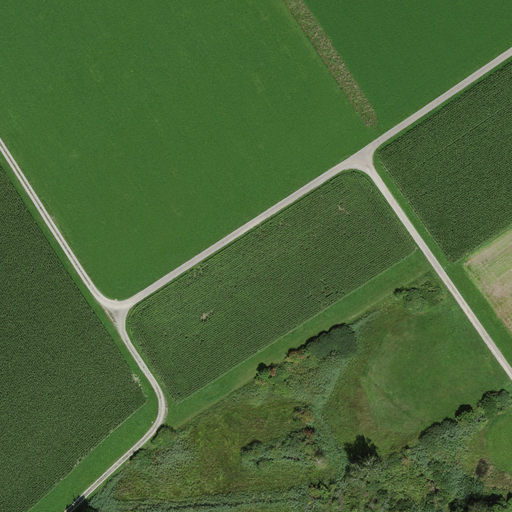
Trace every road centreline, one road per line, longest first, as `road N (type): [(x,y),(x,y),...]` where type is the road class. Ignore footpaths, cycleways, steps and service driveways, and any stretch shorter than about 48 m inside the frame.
road 1 (track): [(0,141),(100,298),(120,305),(363,155)]
road 2 (track): [(511,56),(363,155),(511,372)]
road 3 (track): [(63,511),(159,416),(156,386),(100,298)]
